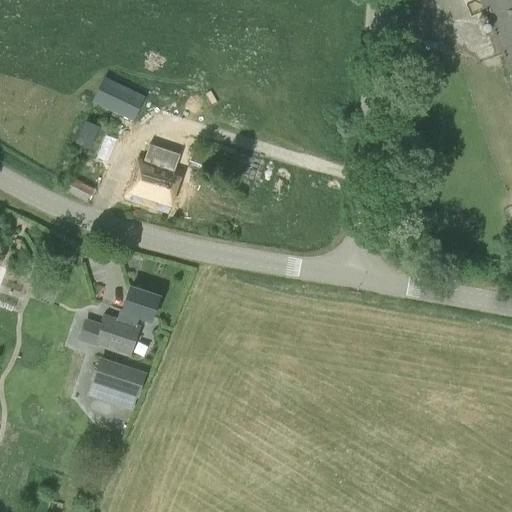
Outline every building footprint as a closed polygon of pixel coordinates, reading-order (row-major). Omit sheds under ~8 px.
[(511,0),(478,0),(493,34),(471,42),(491,91),(511,82),(511,0)] [(97,103),(115,112),(132,120),(134,115),(143,97),(108,80),(97,103)] [(76,143),(89,149),(98,128),(86,122),(76,143)] [(193,147),(189,161),(205,167),(210,153),(193,147)] [(183,162),(161,154),(159,163),(139,157),(125,199),(167,213),(181,171),(183,162)] [(67,193),(88,203),(104,172),(83,162),(67,193)] [(104,313),(100,325),(84,320),(78,341),(94,346),(95,343),(132,354),(141,325),(137,323),(139,317),(152,321),(159,297),(129,288),(122,311),(119,310),(116,317),(104,313)] [(137,397),(144,374),(100,361),(93,384),(121,392),(117,406),(132,410),(136,397),(137,397)]
